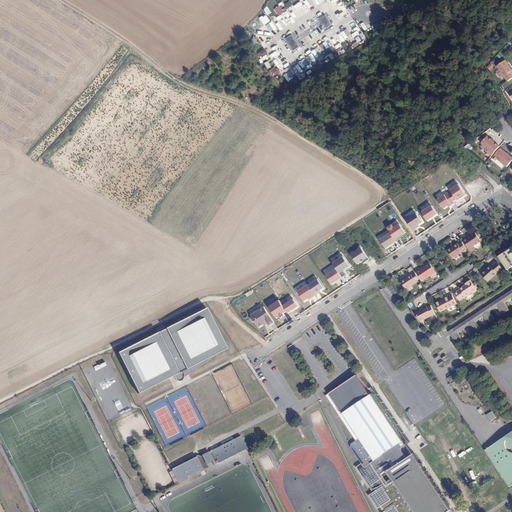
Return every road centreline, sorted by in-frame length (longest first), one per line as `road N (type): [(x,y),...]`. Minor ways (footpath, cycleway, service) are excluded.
road 1 (track): [(221,299),(383,202),(381,187),(264,114),(173,80),(59,0)]
road 2 (track): [(248,289),(0,144)]
road 3 (track): [(0,400),(205,297),(221,299)]
road 4 (residential): [(429,241),(253,357)]
